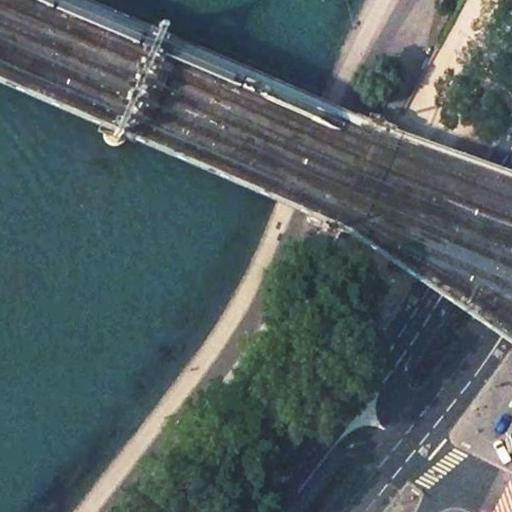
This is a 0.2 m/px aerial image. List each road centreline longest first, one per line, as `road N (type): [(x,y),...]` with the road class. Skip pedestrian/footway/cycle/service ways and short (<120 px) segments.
road 1 (primary): [(511,163),(407,332)]
road 2 (primary): [(407,332),(289,490)]
road 3 (primary): [(403,438),(511,275)]
road 4 (unclassified): [(403,438),(338,451),(289,490)]
